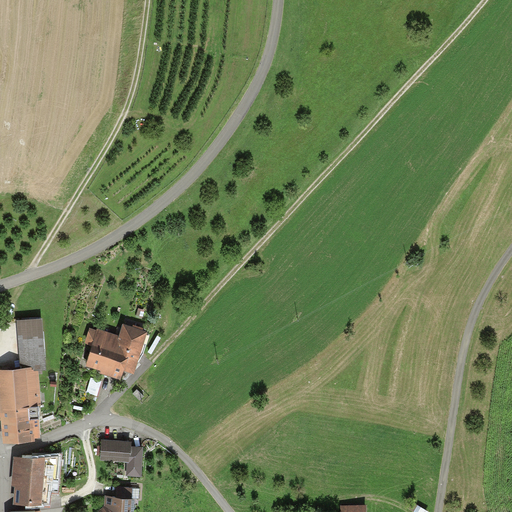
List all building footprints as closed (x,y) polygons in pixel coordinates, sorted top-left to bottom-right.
[(17,317),(19,364),(32,363),(32,366),(39,365),(45,365),(42,315),(17,317)] [(92,341),(86,362),(101,367),(100,370),(120,376),(124,365),(134,368),(147,326),(123,319),(119,331),(97,325),(96,326),(92,341)] [(85,339),(92,341),(96,326),(90,325),(85,339)] [(0,416),(2,416),(3,437),(35,435),(34,413),(39,412),(38,402),(41,401),(39,365),(32,366),(32,363),(19,364),(0,364),(0,416)] [(93,377),(88,393),(100,396),(104,380),(93,377)] [(137,387),(133,391),(140,399),(144,394),(137,387)] [(100,458),(127,459),(126,473),(141,474),(142,443),(132,443),(133,437),(101,435),(100,458)] [(59,456),(13,455),(12,483),(16,483),(15,487),(15,500),(48,501),(48,488),(58,488),(59,456)] [(100,506),(104,511),(132,511),(134,492),(106,490),(105,503),(100,506)]
